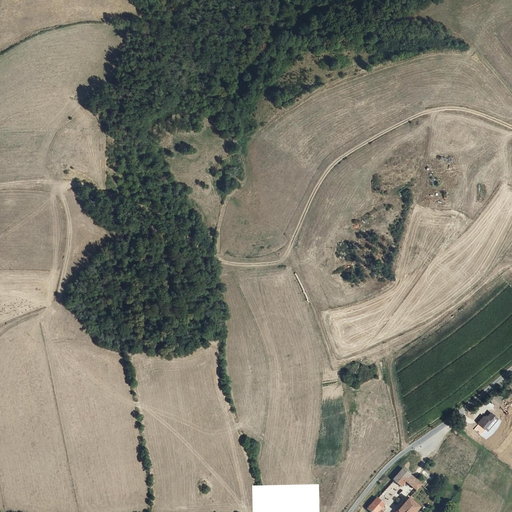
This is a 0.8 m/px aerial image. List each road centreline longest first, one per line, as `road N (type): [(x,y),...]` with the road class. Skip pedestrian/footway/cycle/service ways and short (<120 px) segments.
road 1 (track): [(511,127),(470,111),(422,114),(327,167),(287,261),(217,259)]
road 2 (unclassified): [(511,369),(397,460),(353,511)]
road 3 (track): [(511,144),(470,167),(460,212),(441,203)]
